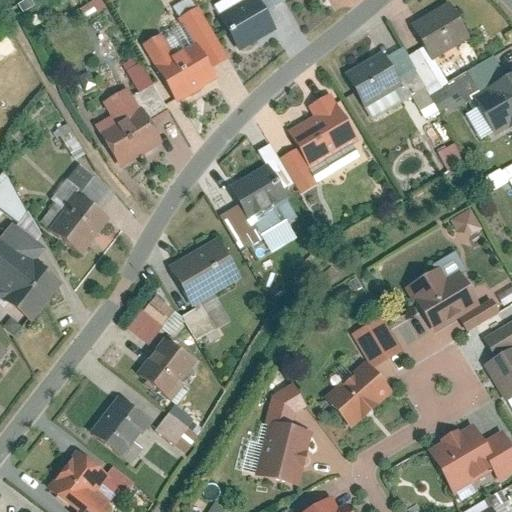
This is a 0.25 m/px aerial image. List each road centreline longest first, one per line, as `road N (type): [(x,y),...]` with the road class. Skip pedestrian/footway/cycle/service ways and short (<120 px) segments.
road 1 (residential): [(0,421),(118,265),(202,130),(356,0)]
road 2 (residential): [(379,511),(357,474),(357,446),(454,387)]
